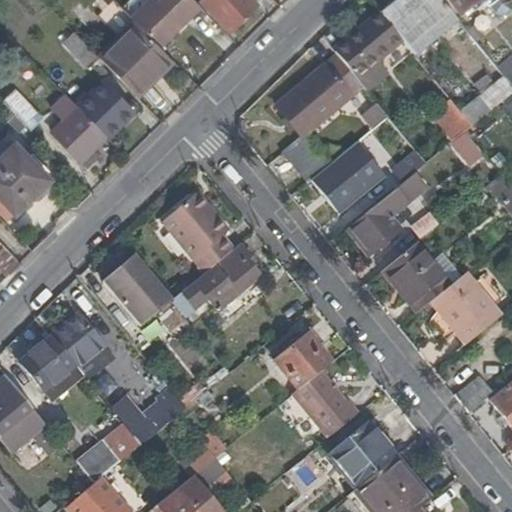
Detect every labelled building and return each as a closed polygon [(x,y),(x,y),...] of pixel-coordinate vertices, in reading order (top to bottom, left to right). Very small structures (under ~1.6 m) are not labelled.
[(133,22),(156,46),(197,5),(192,0),(143,0),(127,16),(133,22)] [(197,0),(227,29),(253,3),(249,0),(197,0)] [(457,20),(440,0),(400,0),(383,14),(404,41),(415,55),(457,20)] [(449,0),(460,13),(466,9),(469,14),(486,1),(489,5),(494,0),(449,0)] [(404,41),(383,14),(336,51),(340,55),(366,88),(367,89),(389,73),(379,60),(404,41)] [(132,93),(168,58),(156,46),(133,22),(97,56),(132,93)] [(86,66),(97,56),(72,31),(61,41),(86,66)] [(286,150),(307,184),(312,180),(333,163),(309,133),(366,88),(340,55),(276,107),(302,138),(286,150)] [(511,87),(506,79),(505,78),(481,97),(492,111),(511,94),(511,87)] [(74,106),(104,136),(131,111),(101,80),(74,106)] [(0,101),(12,114),(24,127),(35,116),(1,83),(0,83),(0,101)] [(78,161),(104,136),(74,106),(60,91),(48,104),(61,118),(48,130),(78,161)] [(492,111),(481,97),(462,112),(473,126),(474,125),(492,111)] [(390,117),(380,104),(362,118),(372,131),(390,117)] [(473,126),(462,112),(459,109),(447,118),(452,124),(446,129),(455,140),(465,133),(473,126)] [(422,167),(427,163),(390,117),(372,131),(367,135),(394,168),(404,182),(407,179),(422,167)] [(470,167),(484,156),(465,133),(455,140),(450,144),(470,167)] [(367,135),(333,163),(312,180),(340,214),(394,168),(367,135)] [(0,152),(0,201),(11,212),(46,179),(10,143),(0,152)] [(436,184),(422,167),(407,179),(422,196),(436,184)] [(511,189),(500,175),(487,185),(511,215),(511,189)] [(404,182),(400,185),(403,189),(399,193),(407,202),(410,206),(422,196),(407,179),(404,182)] [(381,201),(350,226),(371,253),(401,229),(390,216),(407,202),(399,193),(403,189),(400,185),(381,201)] [(195,195),(190,199),(199,211),(205,207),(195,195)] [(200,273),(202,275),(232,251),(220,238),(226,233),(205,207),(199,211),(190,199),(160,224),(172,239),(200,273)] [(11,212),(0,201),(0,215),(4,219),(11,212)] [(430,303),(450,286),(415,244),(385,269),(419,312),(430,303)] [(0,266),(7,273),(17,263),(0,245),(0,266)] [(251,263),(237,247),(232,251),(202,275),(172,301),(169,303),(182,319),(206,300),(216,311),(257,277),(248,266),(251,263)] [(172,301),(135,256),(103,283),(125,310),(139,327),(167,303),(169,303),(172,301)] [(430,303),(438,313),(475,283),(466,273),(450,286),(430,303)] [(438,313),(464,345),(501,315),(475,283),(438,313)] [(74,317),(49,338),(67,360),(73,368),(75,369),(100,348),(74,317)] [(327,367),(331,364),(308,337),(275,363),(298,390),(319,374),(327,367)] [(67,360),(49,338),(18,364),(42,394),(73,368),(67,360)] [(326,441),(357,416),(347,403),(345,406),(319,374),(298,390),(290,396),(303,413),(326,441)] [(456,397),(470,413),(494,393),(481,376),(456,397)] [(45,428),(4,378),(0,381),(0,442),(11,455),(45,428)] [(511,383),(492,399),(511,424),(511,383)] [(195,384),(176,399),(185,409),(197,400),(203,395),(195,384)] [(211,400),(206,393),(203,395),(197,400),(203,407),(211,400)] [(329,454),(357,489),(395,458),(375,434),(367,424),(329,454)] [(133,441),(139,447),(145,442),(135,430),(129,436),(133,441)] [(395,458),(400,454),(381,430),(375,434),(395,458)] [(208,431),(197,440),(213,460),(224,451),(208,431)] [(110,451),(119,463),(137,449),(139,447),(133,441),(129,436),(125,439),(110,451)] [(368,511),(415,511),(430,501),(395,458),(357,489),(353,493),(368,511)] [(66,459),(58,465),(77,488),(84,482),(66,459)] [(195,484),(189,479),(188,480),(181,486),(156,506),(161,511),(216,511),(203,495),(213,487),(227,477),(222,470),(214,461),(206,467),(209,473),(195,484)] [(196,461),(174,479),(181,486),(188,480),(189,479),(202,469),(196,461)] [(227,477),(213,487),(233,511),(238,511),(249,504),(248,502),(237,489),(227,477)] [(84,492),(64,508),(67,511),(129,511),(116,496),(102,478),(92,485),(84,492)] [(237,489),(248,502),(256,496),(245,482),(237,489)]
